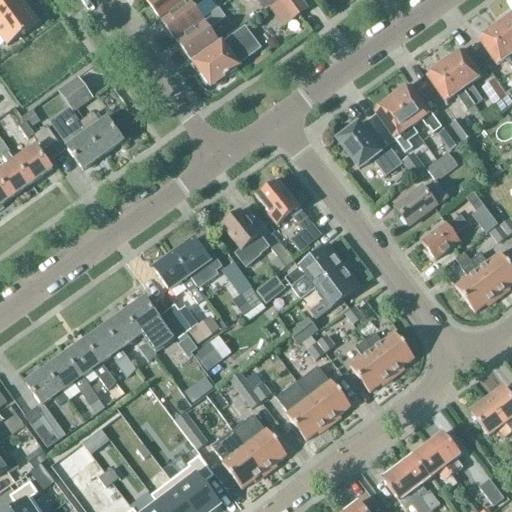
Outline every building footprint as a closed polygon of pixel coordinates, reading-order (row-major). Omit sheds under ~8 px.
[(0,0),(0,26),(27,7),(21,0),(0,0)] [(160,21),(186,1),(185,0),(149,0),(146,3),(160,21)] [(189,4),(162,24),(175,42),(202,22),(193,10),(206,0),(187,0),(186,1),(189,4)] [(277,0),(256,0),(263,10),(277,0)] [(283,28),(308,10),(300,0),(282,0),(269,9),(283,28)] [(40,25),(27,7),(0,26),(0,37),(8,48),(40,25)] [(204,25),(177,44),(190,63),(217,43),(209,32),(225,20),(218,11),(202,23),(204,25)] [(511,47),(511,17),(511,18),(509,18),(505,21),(505,23),(497,28),(511,47)] [(511,47),(497,28),(492,32),(488,33),(482,37),(482,39),(479,41),(498,66),(506,61),(511,69),(511,47)] [(236,71),(238,69),(237,67),(257,52),(242,32),(196,65),(205,79),(204,80),(205,82),(204,83),(207,88),(209,87),(211,89),(220,82),(222,85),(231,79),(239,74),(236,71)] [(452,60),(445,66),(475,107),(482,102),(471,87),(482,79),(463,52),(459,55),(457,55),(453,59),(452,60)] [(456,97),(467,113),(475,107),(445,66),(440,69),(436,70),(430,74),(430,76),(427,78),(446,104),(456,97)] [(93,100),(78,80),(59,94),(74,114),(93,100)] [(402,91),(391,99),(411,127),(422,120),(433,135),(440,130),(410,88),(403,93),(402,91)] [(411,150),(401,135),(411,127),(391,99),(380,107),(381,109),(374,114),(404,155),(411,150)] [(32,112),(23,119),(27,124),(31,130),(40,123),(32,112)] [(94,116),(81,126),(103,158),(123,144),(107,121),(101,126),(94,116)] [(460,120),(439,136),(450,152),(472,136),(460,120)] [(30,139),(35,135),(31,130),(27,124),(21,126),(30,139)] [(68,149),(67,150),(83,172),(103,158),(81,126),(61,140),(68,149)] [(358,126),(337,142),(359,171),(374,159),(378,164),(376,166),(386,179),(396,172),(403,166),(389,148),(382,154),(373,142),(371,143),(358,126)] [(48,130),(36,138),(46,154),(50,163),(65,153),(48,130)] [(31,186),(15,163),(8,154),(9,154),(2,143),(0,143),(0,151),(10,166),(0,173),(0,182),(12,200),(31,186)] [(15,163),(31,186),(52,171),(35,148),(15,163)] [(427,171),(415,155),(402,164),(414,180),(427,171)] [(456,168),(447,157),(427,172),(436,183),(456,168)] [(0,208),(12,200),(0,182),(0,208)] [(312,226),(277,183),(267,191),(266,191),(256,198),(271,216),(270,217),(277,226),(291,215),(305,232),(292,243),(300,254),(321,238),(312,226)] [(395,209),(410,229),(448,200),(435,184),(424,192),(421,189),(395,209)] [(498,228),(473,195),(465,201),(476,215),(471,218),(486,237),(498,228)] [(261,237),(240,212),(221,227),(241,252),(236,257),(246,270),(262,257),(260,255),(267,248),(259,238),(261,237)] [(421,245),(435,263),(460,244),(454,236),(466,228),(460,220),(448,229),(446,226),(421,245)] [(208,261),(194,241),(173,256),(197,289),(199,291),(218,277),(216,274),(222,269),(213,258),(208,261)] [(294,263),(280,245),(272,251),(278,259),(270,265),(278,275),(294,263)] [(344,269),(328,248),(286,280),(302,301),(316,290),(344,269)] [(197,289),(173,256),(153,270),(170,293),(182,285),(189,295),(197,289)] [(481,257),(471,264),(497,299),(511,287),(511,271),(500,256),(487,266),(481,257)] [(475,316),(497,299),(471,264),(461,271),(468,280),(455,290),(475,316)] [(233,266),(223,273),(240,296),(250,289),(233,266)] [(360,290),(344,269),(316,290),(325,302),(310,313),(317,322),(360,290)] [(285,292),(274,278),(256,293),(266,307),(285,292)] [(144,300),(124,314),(141,338),(147,346),(153,354),(173,340),(144,300)] [(163,317),(179,339),(185,335),(197,326),(185,309),(177,314),(173,309),(163,317)] [(105,328),(121,352),(141,338),(124,314),(105,328)] [(308,320),(288,336),(298,349),(318,333),(308,320)] [(105,328),(85,342),(102,366),(112,358),(117,365),(116,366),(127,381),(136,372),(121,352),(105,328)] [(183,344),(178,348),(188,362),(193,358),(191,356),(198,352),(185,335),(179,339),(183,344)] [(375,337),(366,344),(392,379),(414,362),(395,336),(382,345),(375,337)] [(65,356),(82,380),(93,372),(108,392),(116,385),(102,366),(85,342),(65,356)] [(223,361),(210,344),(194,357),(207,374),(223,361)] [(370,396),(392,379),(366,344),(356,351),(363,360),(350,369),(370,396)] [(147,346),(138,350),(148,364),(156,358),(153,354),(147,346)] [(65,356),(45,370),(62,394),(73,386),(96,417),(104,411),(82,380),(65,356)] [(25,385),(42,408),(62,394),(45,370),(25,385)] [(318,370),(297,386),(329,427),(351,410),(331,384),(329,385),(318,370)] [(238,375),(228,382),(250,412),(260,404),(253,395),(238,375)] [(204,380),(184,395),(192,406),(212,391),(204,380)] [(306,444),(329,427),(297,386),(277,401),(288,416),(286,418),(306,444)] [(511,400),(504,390),(487,402),(511,434),(511,419),(511,400)] [(497,430),(504,440),(511,434),(487,402),(470,415),(488,437),(497,430)] [(48,449),(64,437),(43,408),(39,410),(38,409),(26,418),(48,449)] [(254,419),(233,434),(264,475),(287,458),(267,432),(265,434),(254,419)] [(242,492),(264,475),(233,434),(213,450),(224,465),(222,466),(242,492)] [(428,447),(451,478),(462,469),(455,461),(461,457),(444,435),(428,447)] [(439,473),(445,482),(451,478),(428,447),(413,458),(429,480),(439,473)] [(150,458),(143,448),(136,453),(144,462),(150,458)] [(40,451),(26,460),(34,471),(47,461),(40,451)] [(0,476),(6,472),(9,476),(19,469),(10,456),(0,462),(0,476)] [(170,483),(176,491),(192,511),(216,511),(221,508),(204,486),(213,479),(197,458),(188,465),(190,468),(170,483)] [(398,470),(429,511),(433,511),(439,508),(429,494),(427,495),(421,487),(429,480),(413,458),(398,470)] [(41,467),(31,475),(44,492),(55,485),(42,468),(41,467)] [(429,511),(398,470),(382,482),(399,503),(406,511),(411,508),(414,511),(429,511)] [(104,476),(112,486),(118,481),(111,472),(104,476)] [(112,486),(104,476),(98,481),(105,491),(112,486)] [(479,489),(494,509),(504,501),(489,481),(479,489)] [(161,511),(192,511),(176,491),(170,483),(151,498),(157,506),(161,511)] [(38,511),(30,500),(37,495),(29,484),(10,497),(18,509),(12,511),(38,511)]
